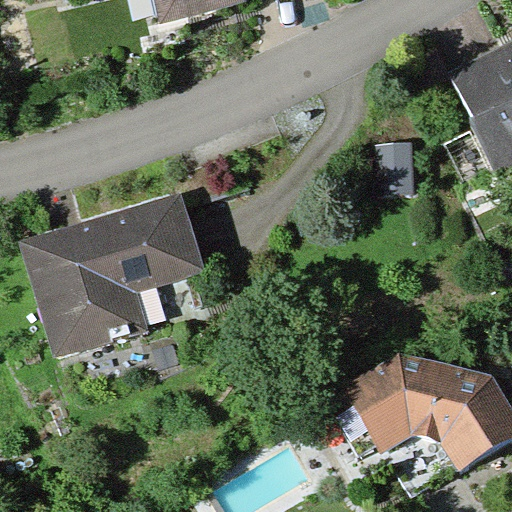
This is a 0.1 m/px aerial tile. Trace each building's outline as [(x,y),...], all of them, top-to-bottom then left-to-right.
[(256,9),(254,0),(188,0),(195,24),(256,9)] [(396,67),(410,98),(449,80),(435,49),(396,67)] [(511,62),(469,86),(493,131),(508,123),(511,129),(511,62)] [(199,264),(180,204),(35,249),(66,349),(136,328),(123,287),(199,264)] [(362,399),(400,457),(434,440),(465,445),(488,477),(511,460),(511,396),(509,390),(487,378),(438,366),(402,369),(362,399)]
